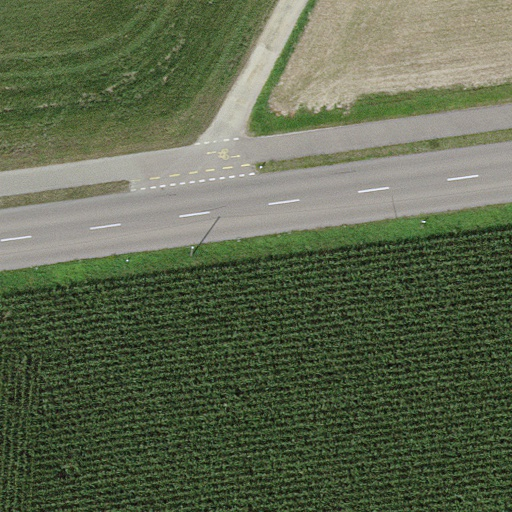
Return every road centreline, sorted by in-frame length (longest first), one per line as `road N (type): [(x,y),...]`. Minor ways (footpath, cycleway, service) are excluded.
road 1 (tertiary): [(511,171),(0,240)]
road 2 (track): [(193,214),(210,158),(295,0)]
